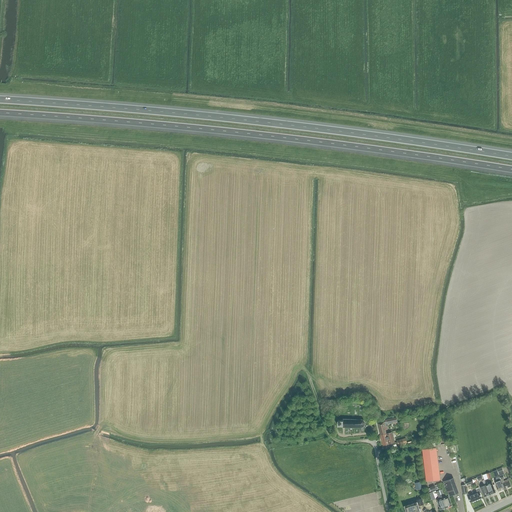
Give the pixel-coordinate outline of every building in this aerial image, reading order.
[(387,422),(386,422),(378,424),(380,435),(386,434),(386,433),(385,430),(387,430),(386,424),(387,424),(393,422),(393,424),(398,423),(396,418),(387,420),(387,422)] [(354,427),(361,427),(362,427),(363,427),(363,426),(364,426),(364,425),(365,425),(365,424),(365,423),(365,422),(364,421),(363,420),(362,420),(361,420),(343,419),(339,419),(339,420),(338,420),(338,425),(342,425),(342,427),(344,427),(345,427),(345,428),(346,428),(346,427),(353,427),(353,428),(354,428),(354,427)] [(386,434),(380,435),(383,446),(395,443),(392,432),(386,433),(386,434)] [(422,449),(426,482),(440,480),(436,448),(422,449)] [(503,475),(499,476),(504,489),(511,486),(508,481),(508,480),(504,481),(503,478),(504,478),(503,475)] [(504,489),(499,476),(496,478),(497,481),(499,480),(500,483),(496,485),(496,486),(498,491),(504,489)] [(447,492),(448,492),(449,496),(459,493),(453,478),(443,482),(447,492)] [(495,492),(492,483),(486,485),(490,495),(495,492)] [(490,495),(486,485),(482,486),(480,487),(481,490),(482,490),(482,491),(484,497),(490,495)] [(476,489),(477,491),(467,495),(470,502),(482,498),(480,493),(481,492),(479,488),(478,489),(476,489)] [(442,498),(441,494),(439,490),(437,491),(438,495),(439,499),(437,500),(441,510),(445,508),(442,498)] [(448,496),(442,498),(445,508),(452,505),(448,496)] [(409,505),(404,506),(406,511),(420,511),(418,506),(423,505),(421,498),(416,500),(417,502),(413,504),(412,501),(408,503),(409,505)]
